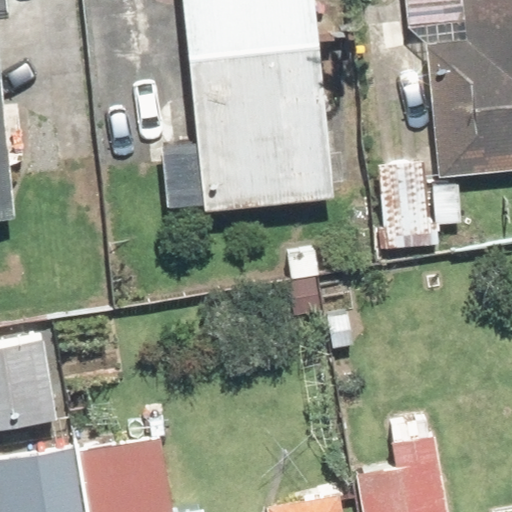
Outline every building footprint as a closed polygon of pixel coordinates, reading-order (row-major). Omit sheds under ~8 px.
[(0,0),(0,221),(4,221),(0,178),(0,163),(29,161),(24,105),(0,107),(0,0)] [(175,0),(194,205),(317,194),(299,0),(175,0)] [(511,0),(399,0),(402,28),(416,46),(426,172),(511,165),(511,0)] [(413,161),(371,165),(377,226),(420,222),(413,161)] [(43,339),(0,345),(0,422),(55,414),(43,339)] [(435,511),(428,438),(426,419),(378,424),(382,465),(350,468),(354,511),(435,511)] [(165,511),(157,447),(78,458),(85,511),(165,511)] [(71,511),(64,450),(0,457),(0,511),(71,511)] [(333,511),(331,498),(261,508),(261,511),(333,511)]
